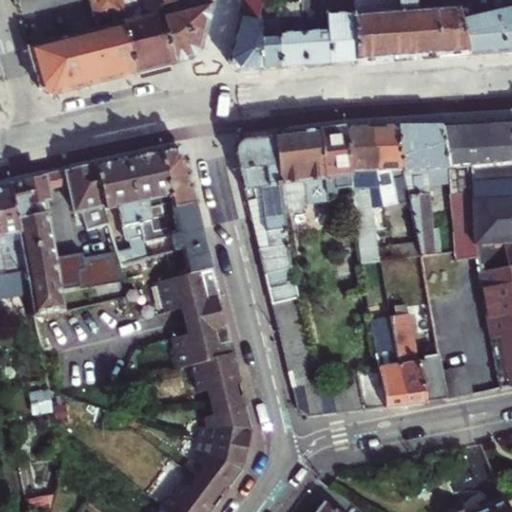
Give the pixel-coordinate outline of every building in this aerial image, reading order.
[(87,0),(96,32),(27,49),(38,88),(51,94),(104,80),(135,72),(123,25),(121,14),(116,16),(114,9),(123,7),(120,0),(87,0)] [(123,25),(135,72),(155,67),(173,62),(158,9),(176,4),(174,0),(120,0),(123,7),(114,9),(116,16),(121,14),(123,25)] [(174,0),(176,4),(158,9),(173,62),(189,58),(194,52),(199,47),(210,5),(199,7),(197,0),(174,0)] [(243,0),(226,60),(233,67),(236,71),(260,70),(258,13),(258,10),(260,0),(243,0)] [(258,10),(258,13),(260,70),(270,69),(281,68),(278,8),(280,8),(279,0),(270,0),(270,9),(258,10)] [(279,0),(280,8),(278,8),(281,68),(294,67),(304,66),(301,7),(286,8),(285,0),(279,0)] [(300,0),(301,7),(304,66),(316,66),(327,65),(323,5),(326,5),(325,0),(300,0)] [(338,64),(353,63),(352,0),(325,0),(326,5),(323,5),(327,65),(338,64)] [(352,0),(353,63),(416,58),(478,53),(466,0),(352,0)] [(466,0),(478,53),(491,52),(503,51),(491,0),(466,0)] [(511,0),(491,0),(503,51),(511,50),(511,0)] [(446,167),(455,256),(479,252),(478,245),(501,240),(500,236),(511,235),(511,128),(511,121),(481,123),(442,124),(446,167)] [(372,148),(377,148),(382,185),(386,206),(411,200),(397,124),(386,125),(372,125),(372,148)] [(446,167),(442,124),(420,124),(397,124),(411,200),(414,214),(432,213),(431,168),(446,167)] [(372,148),(372,125),(360,125),(344,126),(346,131),(352,179),(354,197),(361,258),(373,256),(370,229),(376,228),(373,207),(371,186),(382,185),(377,148),(372,148)] [(346,131),(344,126),(333,127),(319,129),(327,190),(338,189),(338,180),(352,179),(346,131)] [(295,133),(275,136),(285,204),(293,207),(303,206),(305,201),(328,197),(327,190),(319,129),(295,133)] [(270,289),(296,283),(285,204),(275,136),(246,141),(242,146),(237,152),(247,196),(253,195),(254,190),(263,190),(271,246),(260,248),(270,289)] [(178,153),(164,156),(184,255),(189,279),(214,274),(208,249),(188,158),(184,156),(178,153)] [(147,160),(130,165),(150,263),(161,260),(158,245),(168,243),(171,258),(184,255),(164,156),(147,160)] [(114,168),(98,172),(107,212),(119,210),(122,221),(127,245),(132,244),(133,251),(116,254),(119,270),(150,263),(130,165),(114,168)] [(102,217),(108,216),(107,212),(98,172),(86,175),(72,178),(75,190),(81,215),(100,211),(102,217)] [(75,190),(72,178),(60,181),(50,183),(53,195),(75,190)] [(13,191),(19,224),(39,221),(36,207),(46,205),(49,219),(52,218),(57,217),(53,195),(50,183),(34,187),(13,191)] [(373,207),(386,206),(382,185),(371,186),(373,207)] [(19,224),(13,191),(0,194),(0,306),(34,302),(19,224)] [(108,216),(110,224),(122,221),(119,210),(107,212),(108,216)] [(432,213),(414,214),(415,225),(433,225),(432,213)] [(102,217),(105,229),(110,228),(110,224),(108,216),(102,217)] [(38,324),(69,318),(52,218),(49,219),(39,221),(19,224),(34,302),(38,324)] [(438,248),(435,225),(433,225),(415,225),(418,238),(420,250),(438,248)] [(110,228),(105,229),(90,232),(103,298),(113,302),(126,299),(119,270),(116,254),(110,228)] [(501,240),(478,245),(479,252),(503,387),(511,385),(511,235),(500,236),(501,240)] [(420,250),(418,238),(391,240),(393,254),(420,250)] [(242,472),(251,439),(245,412),(237,374),(230,344),(218,289),(214,274),(189,279),(160,285),(167,315),(183,311),(189,338),(173,342),(179,371),(190,369),(196,397),(210,394),(217,419),(207,420),(210,433),(194,429),(189,450),(204,454),(197,463),(206,469),(192,489),(183,483),(161,511),(212,511),(215,508),(224,497),(218,493),(225,484),(231,488),(234,483),(242,472)] [(285,355),(289,369),(292,384),(298,406),(309,414),(312,416),(322,415),(336,413),(349,411),(362,409),(358,377),(344,379),(331,380),(321,381),(317,363),(314,349),(311,335),(309,322),(305,308),(303,296),(300,282),(296,283),(270,289),(273,303),(276,315),(279,329),(282,341),(285,355)] [(391,313),(396,343),(405,403),(425,400),(447,397),(442,370),(439,353),(424,355),(425,360),(412,362),(403,311),(391,313)] [(395,404),(405,403),(396,343),(391,313),(371,316),(375,339),(384,338),(387,359),(378,360),(379,370),(386,406),(395,404)] [(442,370),(447,397),(474,392),(468,364),(442,370)] [(362,409),(386,406),(379,370),(357,372),(358,377),(362,409)] [(454,510),(450,511),(511,511),(504,496),(469,511),(466,504),(454,510)] [(317,511),(338,511),(325,502),(317,511)]
